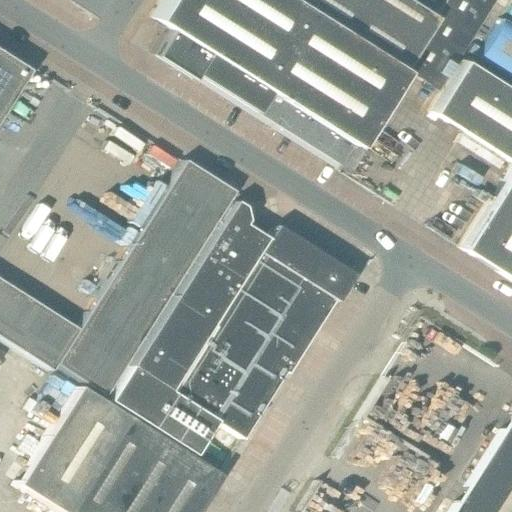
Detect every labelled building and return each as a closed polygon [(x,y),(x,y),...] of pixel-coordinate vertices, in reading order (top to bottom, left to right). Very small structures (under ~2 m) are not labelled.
[(64,0),(90,16),(100,0),(64,0)] [(189,72),(335,164),(335,165),(348,145),(349,144),(396,69),(287,0),(156,0),(146,16),(165,28),(149,53),(186,77),(189,72)] [(431,16),(405,0),(293,0),(399,67),(431,16)] [(441,0),(431,16),(399,67),(433,89),(489,0),(441,0)] [(511,0),(499,0),(462,58),(511,89),(511,0)] [(45,118),(8,94),(23,71),(0,56),(0,215),(24,178),(20,163),(18,161),(45,118)] [(511,93),(459,59),(426,111),(509,164),(456,247),(511,283),(511,93)] [(177,161),(48,365),(97,396),(227,192),(177,161)] [(123,367),(101,401),(187,456),(209,421),(237,439),(269,387),(278,373),(279,372),(282,374),(307,334),(311,328),(318,317),(334,292),(338,285),(344,276),(314,257),(303,250),(270,229),(262,241),(237,225),(240,221),(236,207),(228,202),(123,367)] [(9,485),(51,511),(188,511),(199,495),(211,476),(71,387),(9,485)] [(511,511),(511,406),(444,511),(511,511)]
